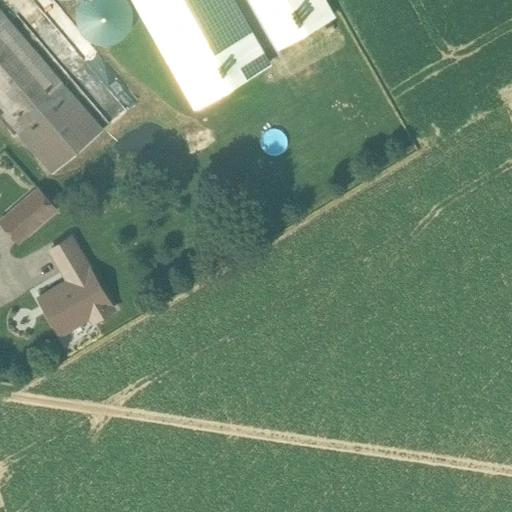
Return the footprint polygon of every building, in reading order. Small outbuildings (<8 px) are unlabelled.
[(132,25),(134,14),(131,3),(129,0),(80,0),(78,4),(76,15),(79,26),(85,35),(94,41),(105,43),(116,41),(126,35),(132,25)] [(232,0),(137,0),(197,105),(268,64),(232,0)] [(332,16),(323,0),(254,0),(281,46),(332,16)] [(63,83),(0,9),(0,112),(12,126),(63,83)] [(63,83),(12,126),(52,173),(103,130),(63,83)] [(39,189),(12,212),(29,232),(56,209),(39,189)] [(84,259),(71,237),(50,249),(64,271),(84,259)] [(84,259),(64,271),(69,280),(40,297),(51,315),(61,333),(90,316),(93,321),(114,308),(84,259)]
